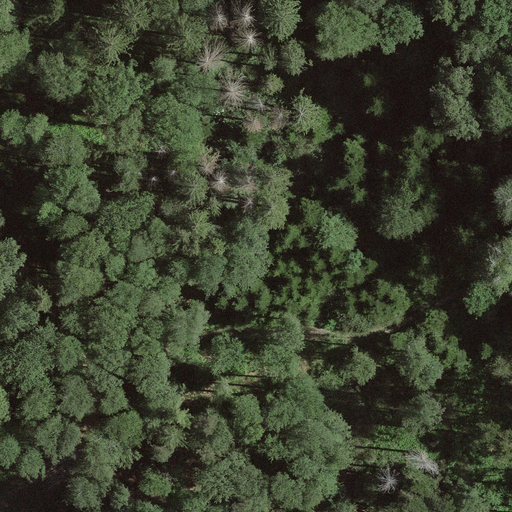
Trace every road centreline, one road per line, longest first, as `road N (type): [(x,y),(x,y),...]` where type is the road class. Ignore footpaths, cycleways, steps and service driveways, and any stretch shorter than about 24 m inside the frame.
road 1 (track): [(511,273),(451,292),(367,336),(227,333),(0,370)]
road 2 (track): [(367,336),(307,364),(141,417),(84,444),(0,505)]
